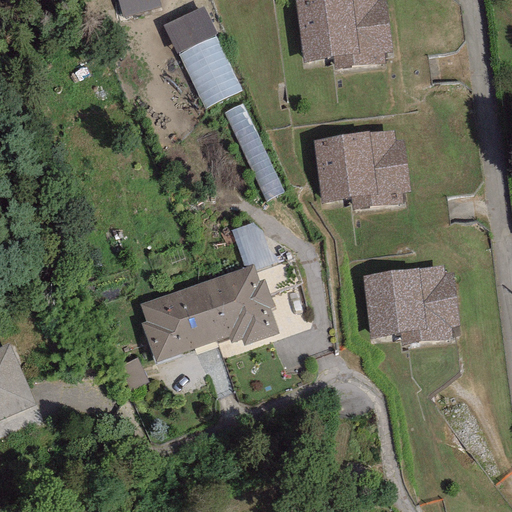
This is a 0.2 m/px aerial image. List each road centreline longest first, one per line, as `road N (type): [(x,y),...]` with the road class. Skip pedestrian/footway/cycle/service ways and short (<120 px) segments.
road 1 (residential): [(342,372),(326,351),(302,252),(234,198),(132,29)]
road 2 (residential): [(342,372),(155,453),(143,448),(122,403),(104,391),(47,400)]
road 3 (residential): [(511,328),(468,0)]
road 4 (residential): [(409,511),(398,501),(378,402),(342,372)]
